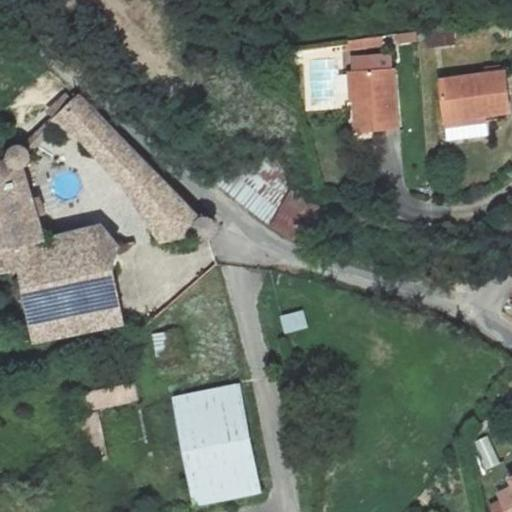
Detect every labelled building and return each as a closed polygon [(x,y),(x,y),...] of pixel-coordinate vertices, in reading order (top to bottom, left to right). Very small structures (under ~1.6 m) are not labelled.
[(430,47),(456,44),(454,26),(428,30),(430,47)] [(386,46),(385,37),(347,43),(348,52),(386,46)] [(350,75),(355,135),(399,131),(393,70),(350,75)] [(438,79),(446,140),(488,135),(486,114),(510,112),(505,71),(438,79)] [(197,222),(78,95),(56,113),(54,115),(78,139),(83,136),(132,192),(164,241),(195,240),(202,242),(207,241),(210,238),(212,234),(213,226),(209,222),(203,220),(197,222)] [(209,173),(269,223),(291,190),(297,179),(243,134),(209,173)] [(13,168),(17,170),(24,169),(29,166),(31,159),(30,153),(26,148),(20,146),(13,147),(9,152),(7,158),(9,165),(13,168)] [(13,168),(9,165),(0,166),(0,265),(1,268),(32,259),(54,253),(24,169),(17,170),(13,168)] [(319,207),(291,190),(269,223),(298,241),(319,207)] [(54,253),(32,259),(39,292),(117,279),(120,256),(109,238),(54,253)] [(126,329),(117,279),(39,292),(49,343),(126,329)] [(285,334),(309,328),(304,310),(280,315),(285,334)] [(157,354),(174,350),(169,330),(152,334),(157,354)] [(83,411),(140,404),(137,384),(81,390),(83,411)] [(175,396),(194,504),(260,492),(241,384),(175,396)] [(475,441),(485,470),(500,465),(490,436),(475,441)] [(511,511),(511,477),(510,478),(511,480),(511,486),(497,494),(505,511),(511,511)]
